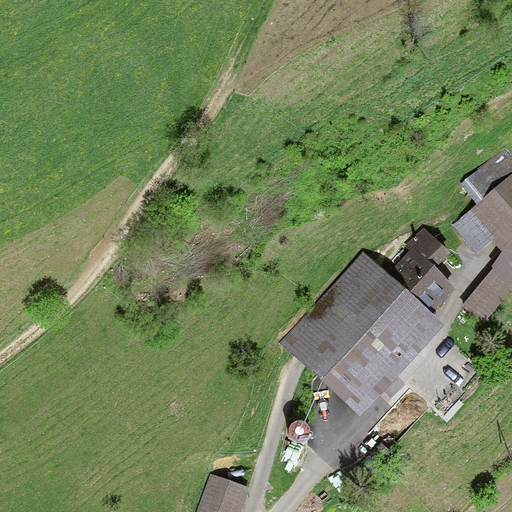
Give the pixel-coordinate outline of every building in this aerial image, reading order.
[(476,205),(452,225),(476,253),(492,239),(502,251),(511,242),(511,155),(504,146),(459,185),(476,205)] [(460,288),(436,266),(449,252),(423,229),(407,246),(411,249),(388,273),(363,250),(277,341),(359,417),(445,324),(435,314),(460,288)] [(511,242),(502,251),(491,266),(493,268),(511,287),(511,286),(511,242)] [(493,268),(462,306),(484,324),(511,287),(493,268)] [(287,432),(287,436),(288,440),(291,442),(295,444),(299,444),(302,443),(305,440),(307,437),(307,433),(306,429),(303,426),(299,424),(295,424),(292,425),(289,428),(287,432)] [(287,455),(286,458),(287,460),(289,462),(292,464),(295,464),(297,463),(300,461),(301,459),(301,456),(300,453),(298,451),(296,449),(293,449),(290,450),(288,452),(287,455)] [(237,511),(244,493),(209,480),(198,511),(237,511)]
